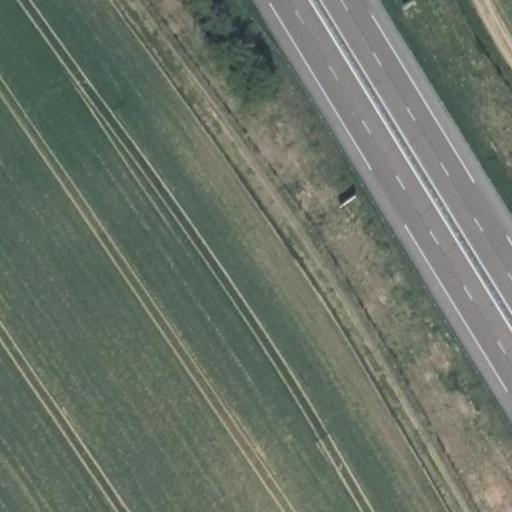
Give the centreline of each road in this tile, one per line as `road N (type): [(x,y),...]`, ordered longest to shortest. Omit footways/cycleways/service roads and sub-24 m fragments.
road 1 (track): [(134,0),(300,236),(466,511)]
road 2 (motorway): [(299,0),(511,351)]
road 3 (motorway): [(511,265),(354,0)]
